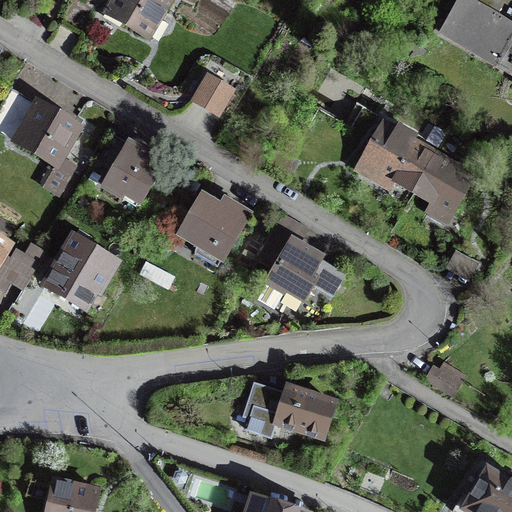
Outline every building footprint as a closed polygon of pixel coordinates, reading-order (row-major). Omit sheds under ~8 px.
[(171,0),(112,0),(105,12),(148,39),(171,0)] [(511,24),(498,17),(502,10),(485,0),(451,0),(439,21),(501,57),(503,53),(511,58),(511,24)] [(234,91),(208,75),(192,101),(218,117),(234,91)] [(62,159),(81,128),(38,102),(37,103),(11,88),(0,106),(0,133),(54,165),(42,184),(59,194),(76,167),(62,159)] [(318,109),(308,126),(358,156),(381,117),(363,106),(351,127),(318,109)] [(393,136),(380,129),(360,163),(413,193),(435,156),(412,143),(416,137),(399,127),(393,136)] [(114,136),(87,181),(103,191),(106,186),(123,196),(125,192),(142,202),(159,172),(155,170),(159,163),(114,136)] [(294,166),(274,153),(268,163),(288,175),(294,166)] [(456,169),(435,156),(413,193),(452,216),(471,183),(463,178),(466,172),(457,167),(456,169)] [(222,207),(203,196),(181,235),(197,244),(195,253),(218,267),(222,259),(224,260),(250,216),(225,201),(222,207)] [(321,259),(275,231),(262,253),(279,263),(258,298),(273,308),(283,293),(284,293),(287,289),(304,300),(314,284),(332,295),(343,277),(319,263),(321,259)] [(12,245),(0,237),(0,264),(5,257),(12,245)] [(118,263),(74,237),(46,284),(67,296),(69,293),(88,304),(97,290),(100,292),(118,263)] [(45,253),(32,246),(25,256),(17,251),(11,261),(5,257),(0,264),(0,289),(5,292),(11,282),(23,289),(35,269),(45,253)] [(478,265),(455,252),(445,268),(468,282),(478,265)] [(464,377),(444,365),(440,371),(435,368),(427,380),(452,396),(464,377)] [(324,438),(335,405),(285,388),(282,397),(260,390),(257,400),(251,398),(248,407),(254,409),(247,430),(271,438),(276,423),(324,438)] [(509,483),(487,470),(464,508),(458,505),(453,511),(511,511),(511,481),(511,482),(509,483)] [(93,511),(97,493),(55,484),(48,511),(93,511)]
